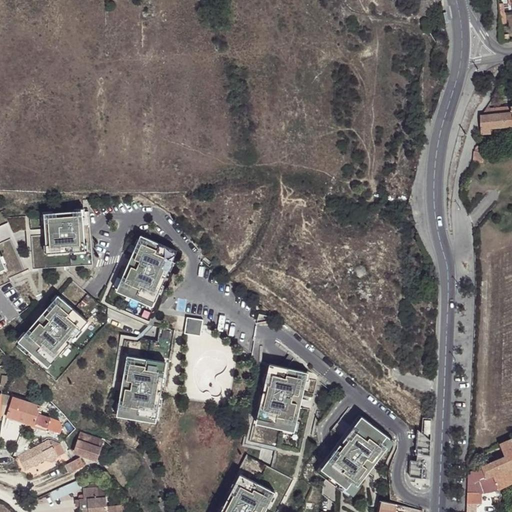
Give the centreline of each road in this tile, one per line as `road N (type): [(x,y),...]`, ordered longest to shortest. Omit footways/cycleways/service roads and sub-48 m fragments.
road 1 (residential): [(440,511),(443,251)]
road 2 (residential): [(443,251),(438,149),(462,63)]
road 3 (unclassified): [(443,251),(465,226),(458,174),(489,93)]
